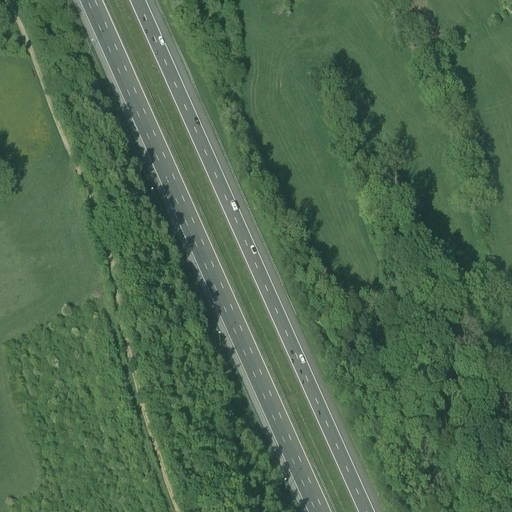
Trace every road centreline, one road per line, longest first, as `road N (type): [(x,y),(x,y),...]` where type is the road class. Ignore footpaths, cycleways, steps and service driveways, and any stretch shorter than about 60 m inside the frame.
road 1 (motorway): [(368,511),(137,0)]
road 2 (motorway): [(83,0),(311,511)]
road 3 (track): [(177,511),(144,413),(100,221),(9,0)]
